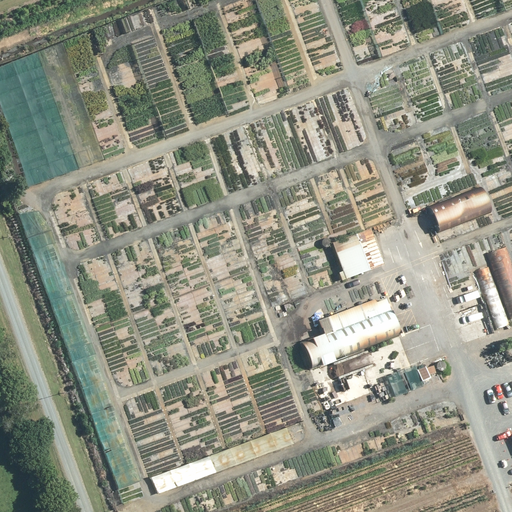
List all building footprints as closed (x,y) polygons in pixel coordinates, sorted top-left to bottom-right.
[(491,211),(482,186),(428,206),(438,232),(491,211)] [(343,273),(337,275),(340,284),(384,269),(369,228),(331,241),(343,273)] [(511,316),(511,263),(507,250),(491,256),(511,316)] [(489,267),(474,272),(494,331),(509,325),(489,267)] [(324,336),(301,345),(310,367),(401,332),(387,294),(318,321),(324,336)] [(378,391),(369,362),(315,379),(325,409),(378,391)] [(365,400),(327,412),(333,430),(370,418),(365,400)]
